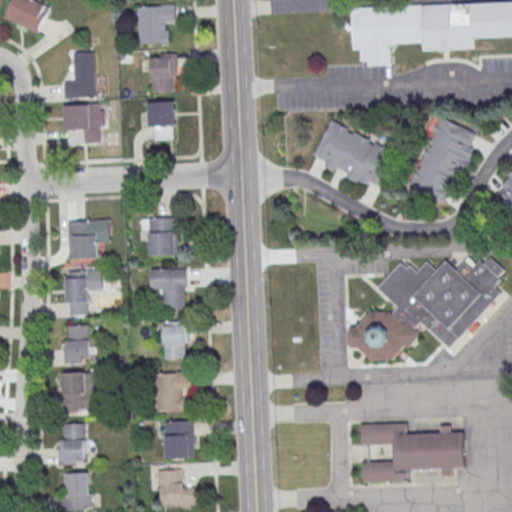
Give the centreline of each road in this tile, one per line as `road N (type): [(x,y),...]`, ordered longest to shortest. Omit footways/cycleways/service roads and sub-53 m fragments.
road 1 (secondary): [(255,511),(232,8)]
road 2 (residential): [(21,511),(26,220),(20,84),(9,65)]
road 3 (residential): [(511,134),(460,216),(436,229),(392,227),(304,179),(239,174)]
road 4 (residential): [(239,174),(25,184)]
